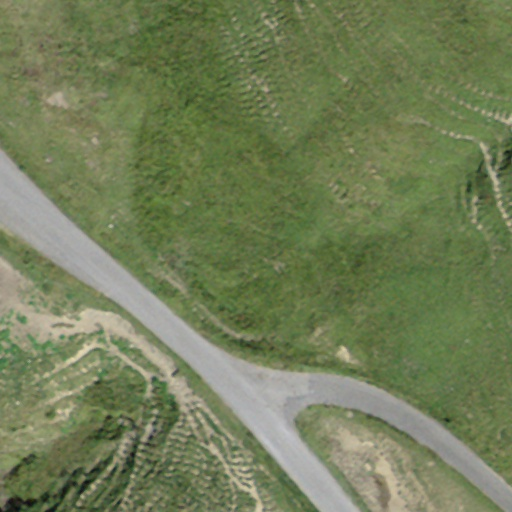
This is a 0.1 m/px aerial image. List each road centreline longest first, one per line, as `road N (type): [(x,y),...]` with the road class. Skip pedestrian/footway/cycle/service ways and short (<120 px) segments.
road 1 (unclassified): [(246,411),(166,334),(0,209)]
road 2 (residential): [(511,506),(386,406),(319,388),(268,392),(246,411)]
road 3 (unclassified): [(329,511),(246,411)]
